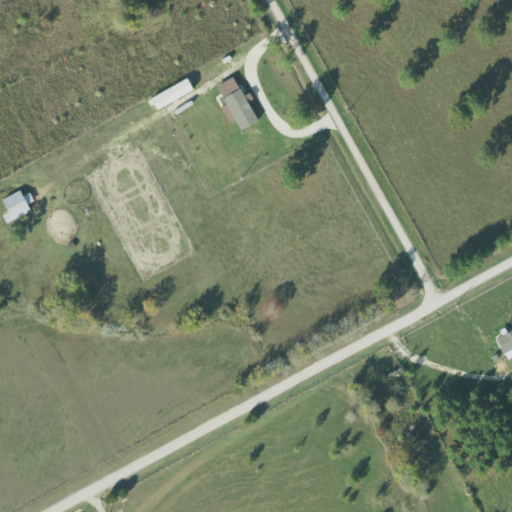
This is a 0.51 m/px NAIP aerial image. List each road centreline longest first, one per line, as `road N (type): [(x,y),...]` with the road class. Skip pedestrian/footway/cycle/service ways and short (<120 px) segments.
road 1 (residential): [(432,300),(44,511)]
road 2 (residential): [(268,0),(432,300)]
